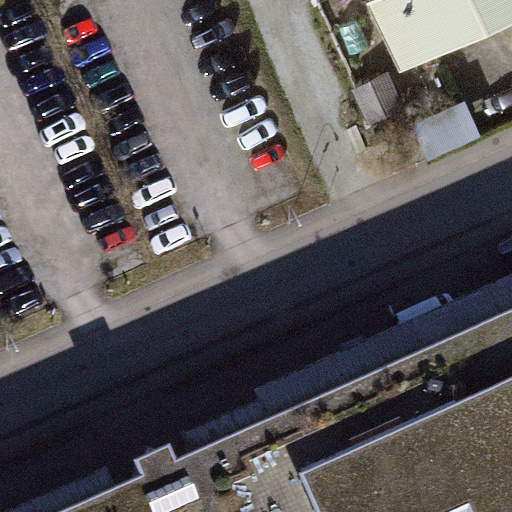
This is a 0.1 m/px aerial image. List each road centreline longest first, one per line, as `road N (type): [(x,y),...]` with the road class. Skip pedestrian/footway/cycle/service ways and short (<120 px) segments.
road 1 (residential): [(0,407),(511,175)]
road 2 (track): [(269,0),(378,238)]
